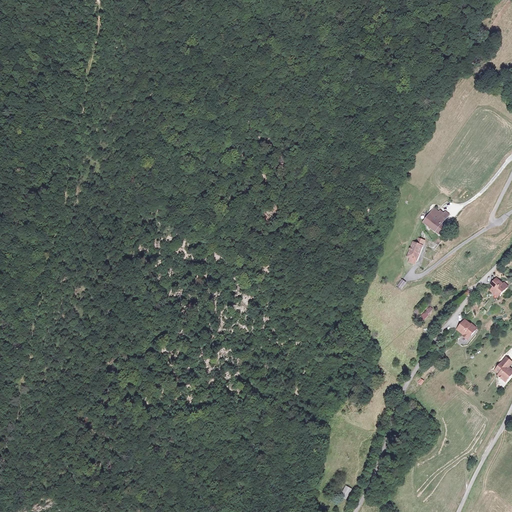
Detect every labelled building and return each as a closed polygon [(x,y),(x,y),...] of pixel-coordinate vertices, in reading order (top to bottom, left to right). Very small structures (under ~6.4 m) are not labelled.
[(434,208),(424,223),(443,237),(451,228),(445,225),(453,215),(434,208)] [(428,241),(419,238),(417,243),(413,241),(407,256),(411,258),(410,262),(417,265),(428,241)] [(401,289),(406,282),(401,278),(396,286),(401,289)] [(511,288),(497,280),(489,291),(497,299),(508,295),(511,288)] [(435,310),(430,306),(422,318),(426,321),(435,310)] [(480,330),(467,319),(458,330),(471,341),(480,330)] [(511,368),(511,360),(508,357),(496,371),(510,383),(511,380),(511,368)] [(354,489),(346,485),(342,495),(350,499),(354,489)]
